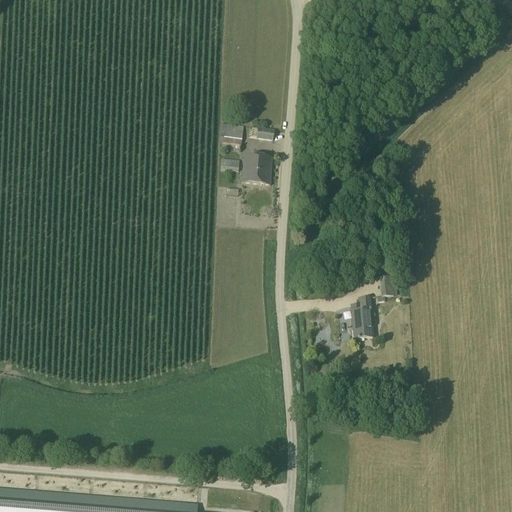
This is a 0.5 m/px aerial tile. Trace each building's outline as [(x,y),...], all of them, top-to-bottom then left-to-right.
[(244,128),(221,125),(220,145),(241,147),(244,128)] [(274,131),(258,130),(257,140),(273,141),(274,131)] [(242,184),(270,187),(272,158),(244,156),(242,184)] [(221,172),(238,174),(239,162),(221,161),(221,172)] [(393,297),(391,277),(379,279),(381,299),(393,297)] [(359,311),(352,312),(352,321),(353,321),(353,326),(354,341),(373,339),(369,299),(358,300),(359,311)] [(200,511),(201,508),(0,492),(0,511),(200,511)]
